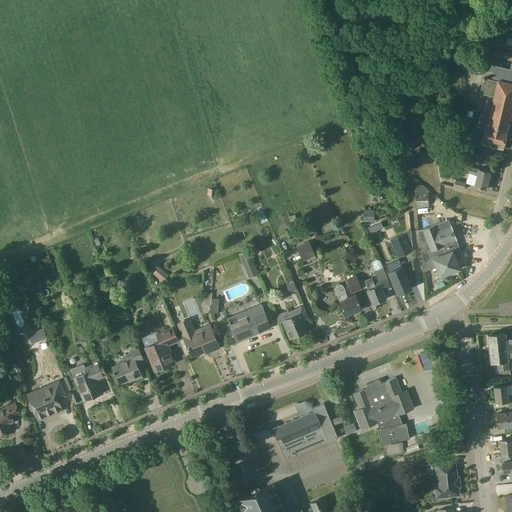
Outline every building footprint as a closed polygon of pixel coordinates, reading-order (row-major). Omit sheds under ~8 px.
[(487,64),(486,70),(500,73),(498,81),(485,78),(484,78),(484,79),(481,93),(495,96),(490,117),(480,114),(477,126),(486,128),(482,143),(502,148),(507,128),(506,128),(510,112),(511,104),(511,64),(511,70),(487,64)] [(452,161),(449,156),(440,161),(444,166),(452,161)] [(466,183),(475,185),(474,186),(486,189),(490,172),(479,169),(470,167),(466,183)] [(466,183),(455,180),(454,187),(464,189),(466,183)] [(419,186),(415,186),(416,208),(429,207),(428,193),(423,193),(423,189),(419,186)] [(374,222),(375,210),(364,209),(363,221),(374,222)] [(448,219),(418,231),(423,272),(437,266),(440,276),(459,268),(456,261),(463,258),(451,225),(461,221),(461,216),(461,215),(448,219)] [(312,222),(304,225),(307,234),(316,231),(312,222)] [(376,225),(368,228),(370,233),(378,230),(376,225)] [(404,235),(391,240),(398,255),(411,250),(404,235)] [(309,241),(296,246),(302,261),(309,258),(310,260),(316,258),(315,256),(315,255),(309,241)] [(44,260),(47,268),(53,265),(50,258),(44,260)] [(251,259),(242,263),(249,278),(258,274),(251,259)] [(391,288),(383,267),(381,262),(379,260),(377,259),(375,260),(373,261),(373,263),(373,265),(380,285),(368,290),(373,303),(386,298),(383,291),(391,288)] [(162,282),(168,275),(159,266),(152,273),(162,282)] [(389,272),(398,293),(411,288),(402,266),(389,272)] [(356,275),(347,279),(353,292),(361,288),(356,275)] [(289,292),(297,289),(294,282),(286,285),(289,292)] [(348,298),(345,291),(346,291),(344,286),(343,285),(341,284),(338,284),(336,284),(335,286),(334,288),(335,290),(337,295),(337,294),(340,301),(346,315),(362,308),(356,295),(348,298)] [(211,298),(211,303),(210,311),(219,312),(219,298),(211,298)] [(235,335),(237,341),(271,327),(261,304),(228,318),(230,323),(221,327),(225,338),(235,335)] [(160,342),(146,348),(151,361),(153,361),(157,370),(168,366),(168,365),(174,362),(167,345),(178,340),(173,328),(163,306),(158,309),(167,330),(157,334),(160,342)] [(282,322),(290,338),(308,331),(302,318),(305,316),(301,308),(289,313),(288,310),(276,315),(279,323),(282,322)] [(205,334),(204,331),(193,336),(189,325),(180,328),(185,339),(192,356),(210,348),(212,351),(220,348),(213,331),(205,334)] [(87,332),(77,333),(77,342),(88,341),(87,332)] [(505,333),(488,335),(491,362),(498,362),(499,371),(509,370),(508,361),(508,360),(508,357),(506,339),(505,333)] [(144,360),(138,347),(131,350),(133,356),(125,359),(126,362),(113,367),(120,384),(135,377),(136,379),(142,376),(137,363),(144,360)] [(427,351),(415,356),(420,370),(433,366),(427,351)] [(72,370),(75,377),(81,392),(83,391),(87,400),(102,393),(97,379),(107,375),(101,362),(85,369),(84,365),(72,370)] [(402,392),(396,377),(381,383),(380,379),(367,384),(368,388),(353,393),(359,409),(355,411),(361,428),(377,422),(380,428),(377,429),(380,445),(410,439),(407,423),(401,424),(397,414),(413,408),(406,390),(402,392)] [(66,396),(59,381),(51,385),(52,387),(43,391),(42,389),(28,395),(31,403),(30,403),(29,405),(31,411),(33,412),(35,411),(38,420),(63,410),(58,399),(66,396)] [(496,403),(508,401),(509,408),(511,408),(511,394),(508,395),(507,385),(494,386),(496,403)] [(20,414),(15,402),(0,407),(0,435),(11,431),(8,424),(14,421),(12,418),(20,414)] [(313,448),(338,438),(324,403),(313,407),(315,411),(273,429),(283,453),(286,459),(313,448)] [(499,427),(504,427),(505,434),(511,433),(511,411),(497,414),(499,427)] [(341,416),(332,419),(334,424),(343,421),(341,416)] [(344,427),(347,434),(357,430),(354,423),(344,427)] [(511,438),(500,440),(502,455),(511,454),(511,438)] [(455,461),(436,463),(438,486),(435,487),(437,498),(459,495),(458,487),(460,486),(459,477),(457,477),(455,461)] [(511,462),(503,463),(504,472),(510,471),(511,479),(511,478),(511,462)] [(422,465),(413,465),(414,475),(423,474),(422,465)] [(274,484),(265,488),(261,489),(259,489),(258,488),(252,490),(252,492),(251,493),(238,499),(238,500),(237,500),(238,503),(241,511),(312,511),(311,508),(303,511),(302,510),(297,511),(287,511),(284,503),(285,503),(282,497),(281,497),(279,493),(280,493),(278,486),(277,487),(275,484),(274,485),(274,484)] [(309,503),(311,508),(312,511),(326,511),(324,506),(327,505),(324,497),(309,503)]
